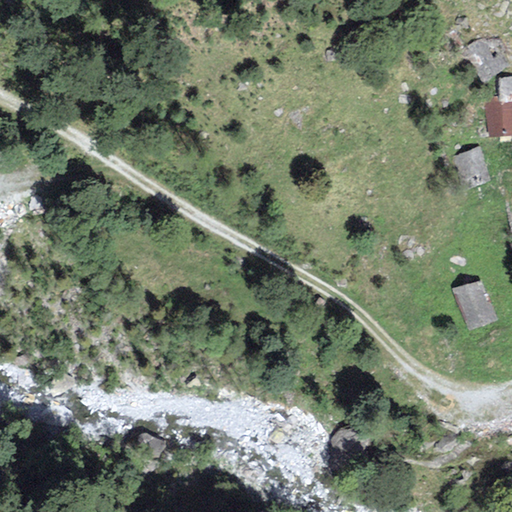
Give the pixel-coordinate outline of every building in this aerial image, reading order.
[(482,38),(465,47),(483,83),(508,66),(501,55),(493,60),(482,38)] [(511,76),(498,78),(499,103),(511,101),(511,76)] [(484,104),(488,138),(511,135),(511,101),(499,103),(484,104)] [(479,147),(452,156),(463,192),(490,181),(479,147)] [(467,332),(496,322),(480,279),(451,289),(467,332)]
